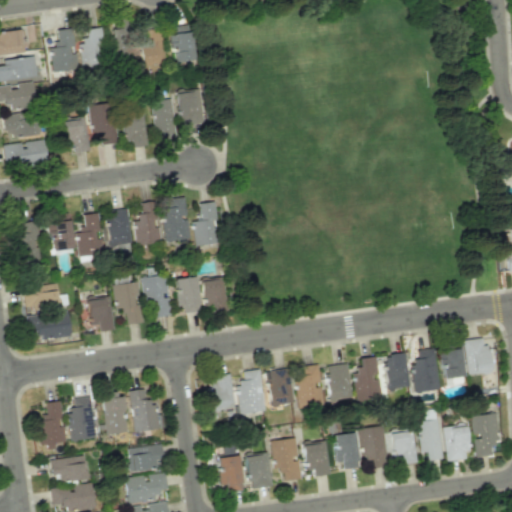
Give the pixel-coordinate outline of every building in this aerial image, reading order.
[(110,56),(128,57),(129,25),(110,25),(110,56)] [(169,61),(190,60),(188,26),(173,27),(173,34),(168,34),(169,61)] [(73,69),(70,46),(71,45),(69,27),(52,29),(54,47),(46,48),(49,72),(73,69)] [(95,45),(100,45),(99,27),(80,28),(80,43),(76,43),(77,67),(96,66),(95,45)] [(137,29),(138,62),(160,61),(159,29),(137,29)] [(0,31),(0,54),(19,53),(17,30),(0,31)] [(0,79),(33,76),(31,56),(0,59),(0,79)] [(0,85),(0,102),(7,102),(8,108),(32,105),(29,81),(0,85)] [(201,126),(199,90),(175,91),(176,127),(201,126)] [(151,139),(171,138),(169,99),(149,100),(151,139)] [(89,138),(97,136),(98,144),(114,142),(108,101),(84,105),(89,138)] [(10,130),(11,138),(34,134),(30,111),(0,116),(0,126),(1,132),(10,130)] [(128,146),(143,145),(141,113),(118,114),(119,141),(127,140),(128,146)] [(72,153),(86,150),(83,133),(77,134),(74,118),(58,121),(63,148),(70,146),(72,153)] [(43,162),(41,139),(0,143),(0,149),(2,166),(43,162)] [(162,240),(186,238),(181,196),(158,199),(162,240)] [(129,220),(132,244),(158,242),(156,226),(153,226),(150,200),(136,202),(138,219),(129,220)] [(213,242),(210,220),(214,219),(211,201),(195,203),(198,219),(188,221),(192,245),(213,242)] [(128,243),(124,207),(101,210),(105,245),(128,243)] [(78,214),(80,231),(73,232),(75,255),(98,253),(96,231),(95,212),(78,214)] [(38,261),(33,221),(14,223),(19,264),(38,261)] [(168,314),(161,273),(138,277),(145,318),(168,314)] [(181,305),(181,312),(196,311),(194,276),(172,278),(173,305),(181,305)] [(198,277),(199,302),(211,301),(211,310),(224,310),(222,276),(198,277)] [(139,321),(132,281),(110,285),(115,315),(122,314),(124,324),(139,321)] [(20,286),(21,308),(55,307),(54,284),(20,286)] [(95,324),(95,330),(110,329),(107,295),(83,297),(85,325),(95,324)] [(66,336),(64,311),(23,315),(25,339),(66,336)] [(486,372),(483,337),(461,339),(464,374),(486,372)] [(411,391),(435,389),(430,347),(414,349),(416,360),(407,361),(411,391)] [(436,349),(437,377),(459,376),(458,348),(436,349)] [(383,388),(405,387),(403,352),(380,354),(383,388)] [(352,399),(377,398),(376,376),(374,376),(373,356),(356,357),(357,369),(350,369),(352,399)] [(321,366),(326,400),(349,396),(343,362),(321,366)] [(319,404),(317,384),(314,364),(290,367),(295,406),(319,404)] [(262,371),(267,405),(290,402),(285,367),(262,371)] [(261,410),(256,368),(239,370),(240,380),(232,381),(236,413),(261,410)] [(206,375),(207,409),(230,408),(228,374),(206,375)] [(442,386),(460,383),(459,376),(441,379),(442,386)] [(156,428),(153,404),(144,405),(143,388),(126,390),(130,430),(156,428)] [(68,440),(93,436),(86,396),(70,398),(71,406),(62,407),(68,440)] [(101,433),(122,432),(121,397),(100,397),(101,433)] [(41,402),(44,420),(34,421),(38,445),(44,444),(44,445),(62,443),(57,400),(41,402)] [(438,459),(434,419),(413,421),(416,452),(423,451),(424,460),(438,459)] [(439,426),(442,460),(465,459),(462,424),(439,426)] [(360,467),(383,465),(380,425),(357,427),(360,467)] [(387,431),(388,463),(412,463),(411,431),(387,431)] [(354,467),(351,432),(330,434),(332,462),(339,461),(340,468),(354,467)] [(281,480),(297,478),(295,457),(294,458),(292,437),(267,440),(270,471),(280,470),(281,480)] [(323,440),(300,441),(303,476),(325,474),(323,440)] [(153,459),(159,459),(159,445),(125,446),(125,468),(153,467),(153,459)] [(219,446),(219,455),(233,454),(233,445),(219,446)] [(268,486),(266,452),(241,453),(243,480),(248,479),(249,487),(268,486)] [(238,489),(236,455),(215,456),(216,484),(224,484),(224,490),(238,489)] [(47,458),(49,481),(81,480),(80,456),(47,458)] [(124,501),(157,498),(156,489),(164,488),(163,472),(121,476),(124,501)] [(91,507),(89,482),(68,484),(68,485),(47,488),(50,511),(91,507)] [(140,504),(140,505),(122,506),(122,511),(163,511),(163,501),(140,504)]
